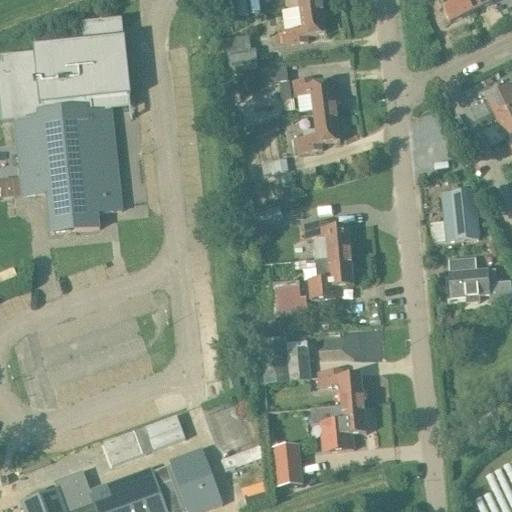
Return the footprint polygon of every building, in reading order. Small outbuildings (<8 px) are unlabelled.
[(248,18),(246,0),(221,0),(224,25),(238,23),(238,19),(248,18)] [(286,0),(288,10),(300,9),(300,10),(322,7),(321,0),(286,0)] [(473,15),(465,0),(436,0),(450,26),(473,15)] [(465,0),(473,15),(495,4),(493,0),(465,0)] [(322,7),(300,10),(300,11),(287,12),(290,31),(283,32),(285,49),(308,46),(307,40),(326,37),(322,7)] [(0,123),(15,122),(39,120),(38,115),(87,110),(88,114),(112,112),(129,110),(120,23),(78,27),(80,46),(28,51),(29,55),(0,58),(0,123)] [(259,72),(256,52),(246,54),(244,41),(219,44),(221,58),(230,56),(233,76),(259,72)] [(263,95),(258,76),(238,81),(242,100),(263,95)] [(313,81),(290,84),(292,100),(298,99),(300,115),(314,113),(314,118),(336,115),(332,84),(314,87),(313,81)] [(511,85),(486,99),(496,121),(511,112),(511,85)] [(122,213),(112,112),(88,114),(87,110),(38,115),(39,120),(15,122),(23,200),(47,197),(51,236),(100,231),(98,216),(122,213)] [(511,112),(496,121),(507,141),(511,138),(511,112)] [(336,115),(314,118),(317,137),(297,140),(299,156),(323,153),(322,147),(340,145),(336,115)] [(289,175),(286,161),(265,165),(265,168),(262,168),(264,179),(289,175)] [(23,198),(20,180),(0,182),(0,188),(2,201),(23,198)] [(450,196),(455,244),(479,242),(474,194),(450,196)] [(261,229),(283,222),(279,209),(257,215),(261,229)] [(306,243),(313,242),(315,262),(329,261),(351,259),(348,229),(329,231),(329,224),(305,226),(306,243)] [(317,283),(309,284),(311,303),(336,301),(335,291),(353,289),(351,259),(329,261),(315,262),(317,283)] [(479,298),(489,297),(490,304),(511,302),(510,284),(497,285),(495,272),(449,276),(451,300),(467,299),(467,306),(480,305),(479,298)] [(277,316),(308,314),(307,301),(299,302),(298,285),(272,287),(273,294),(271,294),(273,317),(277,317),(277,316)] [(264,385),(264,387),(311,383),(308,351),(287,353),(286,341),(260,343),(264,385)] [(342,409),(364,407),(361,377),(343,378),(342,372),(318,374),(320,390),(340,388),(342,409)] [(332,425),(321,426),(323,456),(354,453),(353,438),(367,437),(364,407),(342,409),(330,410),(332,425)] [(299,447),(270,450),(274,492),(291,490),(303,489),(301,462),(299,447)] [(223,462),(227,472),(264,459),(260,449),(223,462)] [(151,471),(90,494),(83,475),(56,485),(58,492),(21,505),(23,511),(210,511),(223,507),(202,451),(169,463),(171,468),(153,475),(151,471)] [(247,500),(268,495),(266,485),(244,491),(247,500)]
